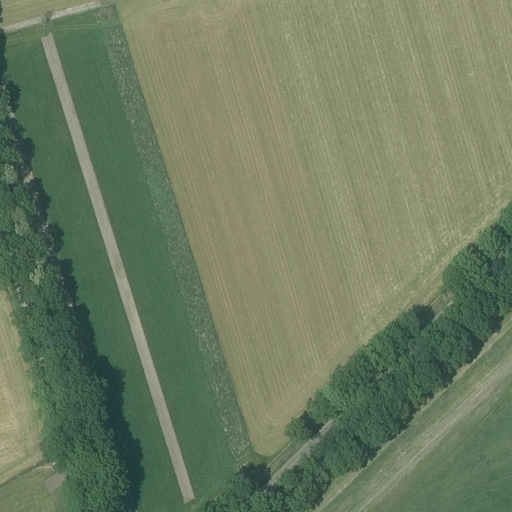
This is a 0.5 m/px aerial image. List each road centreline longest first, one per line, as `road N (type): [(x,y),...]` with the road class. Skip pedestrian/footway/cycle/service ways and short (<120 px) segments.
road 1 (unclassified): [(244,511),(511,249)]
road 2 (unclassified): [(93,511),(0,214)]
